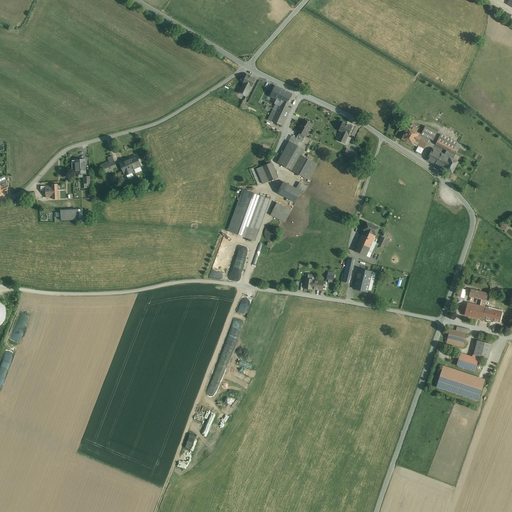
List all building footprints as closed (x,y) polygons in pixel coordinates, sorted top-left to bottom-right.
[(256,79),(247,75),(243,83),(247,85),(251,87),(252,87),(256,79)] [(247,85),(245,90),(241,88),(239,92),(247,96),(251,87),(247,85)] [(291,95),(275,87),(270,97),(277,100),(287,104),(291,95)] [(286,105),(287,104),(277,100),(273,109),(273,110),(268,120),(283,126),(291,109),(286,107),(287,105),(286,105)] [(312,124),(303,120),(297,132),(299,133),(305,136),(306,136),(312,124)] [(342,132),(348,135),(352,127),(343,122),(339,130),(342,132)] [(434,131),(425,126),(421,135),(429,139),(433,141),(437,132),(434,131)] [(410,129),(408,128),(402,139),(413,145),(414,143),(417,137),(419,134),(417,133),(410,129)] [(348,135),(342,132),(338,141),(344,143),(345,143),(348,136),(348,135)] [(305,136),(299,133),(297,137),(296,140),(302,143),(305,136)] [(421,135),(419,134),(417,137),(420,139),(417,145),(419,146),(421,147),(424,149),(429,139),(421,135)] [(448,138),(441,134),(438,140),(454,149),(457,143),(448,138)] [(454,149),(438,140),(435,145),(447,150),(455,155),(458,151),(454,149)] [(290,142),(278,163),(292,171),(300,156),(304,150),(290,142)] [(421,147),(419,146),(416,151),(421,154),(424,149),(421,147)] [(357,153),(347,148),(344,155),(354,159),(357,153)] [(444,155),(433,149),(427,160),(444,169),(450,158),(445,155),(444,155)] [(455,155),(447,150),(444,155),(445,155),(450,158),(455,160),(457,156),(455,155)] [(136,156),(120,163),(124,173),(125,176),(133,173),(132,170),(141,166),(136,156)] [(310,161),(300,156),(292,171),(308,180),(317,165),(310,161)] [(113,158),(102,163),(106,174),(114,171),(115,171),(118,170),(113,158)] [(455,160),(450,158),(444,169),(452,173),(458,162),(455,160)] [(76,164),(76,170),(76,174),(78,174),(83,174),(85,174),(85,170),(86,170),(85,165),(84,165),(84,160),(75,160),(76,164)] [(267,165),(256,169),(263,184),(278,178),(272,163),(267,165)] [(116,174),(104,178),(108,186),(119,181),(116,174)] [(119,181),(108,186),(110,192),(121,187),(119,181)] [(295,202),(301,192),(297,189),(283,182),(278,193),(295,202)] [(307,187),(300,183),(297,189),(301,192),(304,193),(307,187)] [(53,186),(41,187),(41,191),(46,191),(46,198),(53,197),(53,186)] [(257,201),(241,195),(228,231),(254,241),(267,205),(257,201)] [(257,201),(267,205),(269,199),(259,196),(257,201)] [(277,203),(271,215),(285,222),(291,211),(277,203)] [(78,210),(60,211),(61,220),(79,220),(78,210)] [(379,228),(367,222),(363,230),(364,230),(376,235),(379,228)] [(376,235),(364,230),(363,230),(361,234),(354,251),(366,256),(372,244),(373,241),(376,235)] [(372,244),(366,256),(370,258),(375,245),(372,244)] [(344,274),(351,276),(355,260),(347,258),(343,274),(344,274)] [(371,272),(359,269),(357,279),(369,282),(370,280),(371,272)] [(351,276),(344,274),(342,281),(349,283),(351,276)] [(324,282),(314,280),(305,279),(304,288),(312,289),(313,289),(323,290),(324,282)] [(369,282),(357,279),(355,289),(367,292),(369,282)] [(467,290),(460,289),(458,296),(465,298),(467,290)] [(488,294),(471,290),(469,296),(482,299),(486,300),(488,294)] [(480,306),(468,303),(465,315),(480,319),(490,321),(491,320),(493,310),(493,309),(484,307),(480,306)] [(501,312),(493,310),(491,320),(499,322),(501,312)] [(467,333),(456,331),(450,329),(446,343),(463,348),(467,333)] [(492,344),(477,340),(473,355),(476,355),(488,359),(492,344)] [(472,366),(476,355),(473,355),(462,352),(458,362),(472,366)] [(236,385),(242,364),(231,360),(220,394),(224,396),(228,383),(236,385)] [(246,364),(228,408),(235,411),(254,367),(246,364)] [(484,380),(444,366),(437,387),(477,400),(484,380)] [(203,397),(202,401),(205,402),(204,407),(221,412),(224,403),(203,397)]
